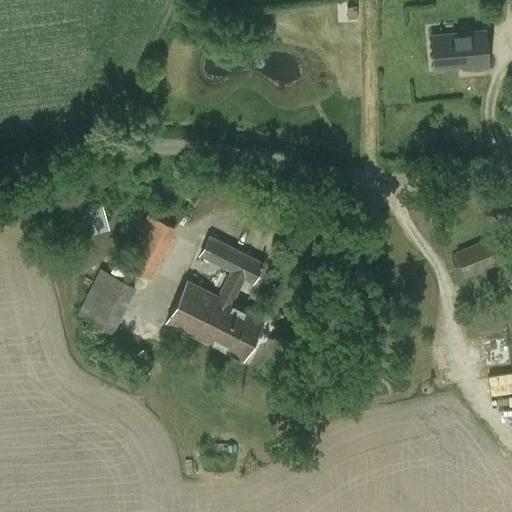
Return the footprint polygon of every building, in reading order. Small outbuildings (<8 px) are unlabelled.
[(485,31),(430,36),(433,67),(467,64),(468,68),(488,66),(485,31)] [(107,200),(74,207),(79,234),(112,227),(107,200)] [(150,278),(176,228),(147,213),(122,263),(150,278)] [(253,283),(264,262),(209,235),(199,256),(229,271),(218,293),(233,302),(245,279),(253,283)] [(466,279),(506,262),(495,235),(454,252),(466,279)] [(112,334),(136,287),(100,269),(77,315),(112,334)] [(242,360),(263,318),(187,280),(167,321),(242,360)] [(511,337),(511,329),(488,331),(490,372),(511,370),(511,337)]
